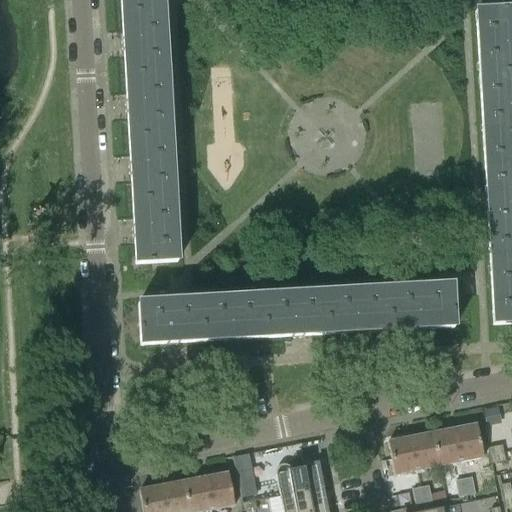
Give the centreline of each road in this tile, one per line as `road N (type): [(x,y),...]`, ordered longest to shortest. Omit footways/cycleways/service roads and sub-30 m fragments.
road 1 (residential): [(109,467),(79,0)]
road 2 (residential): [(109,467),(358,412)]
road 3 (residential): [(358,412),(511,382)]
